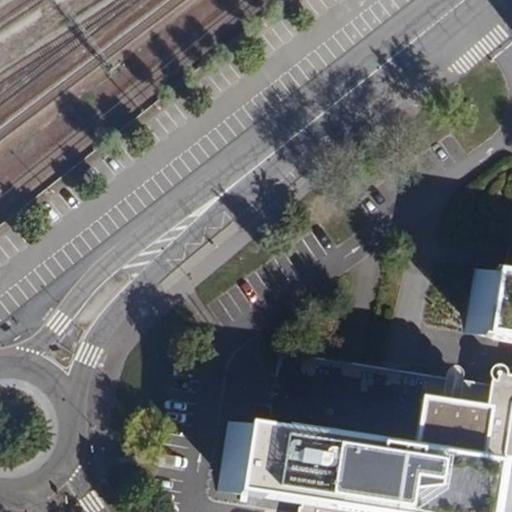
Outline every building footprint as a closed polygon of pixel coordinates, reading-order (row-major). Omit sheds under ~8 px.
[(461,330),(484,334),(494,271),(471,267),(461,330)] [(511,273),(494,271),(484,334),(511,338),(511,273)] [(262,423),(409,447),(416,397),(482,407),(503,410),(505,396),(507,385),(273,348),(262,423)] [(503,366),(498,362),(495,363),(492,363),(489,365),(487,369),(487,372),(490,378),(494,380),(497,380),(499,380),(501,378),(504,371),(503,366)] [(409,447),(475,457),(482,407),(416,397),(409,447)] [(475,457),(494,460),(503,410),(482,407),(475,457)] [(211,488),(237,492),(247,421),(221,417),(211,488)] [(237,492),(295,501),(363,511),(465,511),(475,457),(409,447),(262,423),(247,421),(237,492)] [(475,457),(465,511),(485,511),(494,460),(475,457)] [(363,511),(295,501),(293,511),(363,511)]
